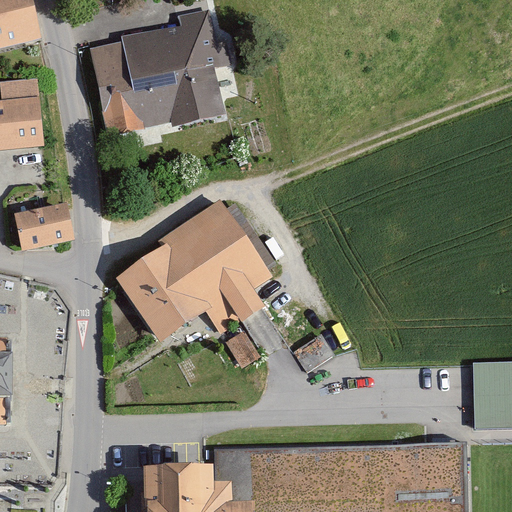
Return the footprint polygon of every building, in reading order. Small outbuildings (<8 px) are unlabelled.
[(0,0),(0,44),(43,36),(36,0),(0,0)] [(161,0),(167,23),(84,42),(106,133),(176,117),(179,127),(225,116),(213,66),(226,63),(211,0),(161,0)] [(3,102),(0,102),(0,150),(44,147),(39,79),(1,82),(3,102)] [(226,201),(113,274),(159,344),(201,317),(208,329),(234,312),(244,327),(270,311),(257,292),(277,279),(226,201)] [(72,204),(19,214),(26,249),(78,240),(72,204)] [(243,331),(222,341),(234,366),(254,357),(243,331)] [(323,332),(295,347),(305,365),(333,350),(323,332)] [(18,347),(0,346),(0,438),(17,439),(18,347)] [(511,358),(474,359),(475,424),(511,423),(511,358)] [(215,468),(148,469),(148,511),(474,511),(474,446),(215,449),(215,468)]
